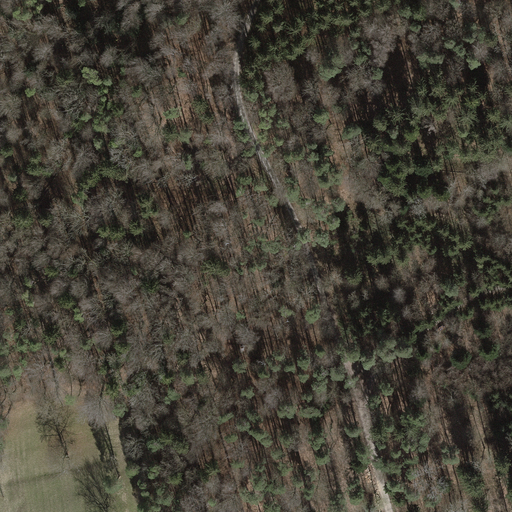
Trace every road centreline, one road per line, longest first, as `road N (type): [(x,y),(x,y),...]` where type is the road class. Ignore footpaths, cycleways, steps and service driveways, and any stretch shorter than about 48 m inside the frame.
road 1 (track): [(256,0),(233,65),(240,109),(296,222),(390,511)]
road 2 (track): [(356,390),(473,293),(511,284)]
